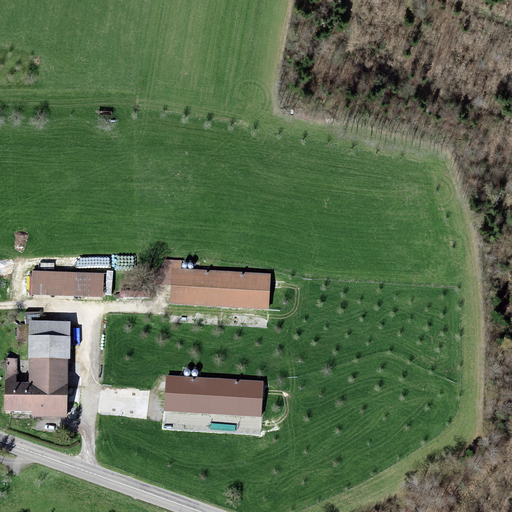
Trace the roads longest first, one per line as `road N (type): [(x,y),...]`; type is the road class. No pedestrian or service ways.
road 1 (secondary): [(199,511),(0,440)]
road 2 (track): [(157,306),(0,307)]
